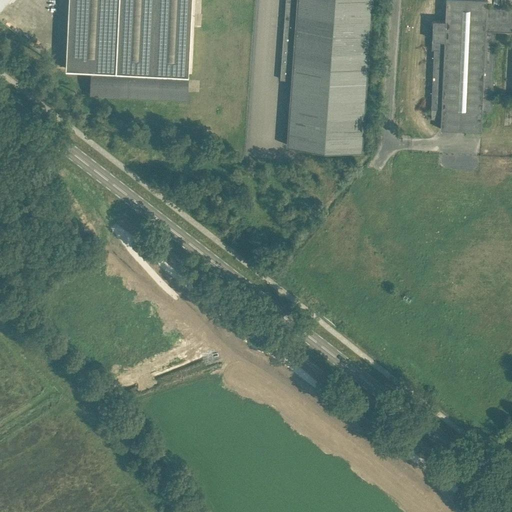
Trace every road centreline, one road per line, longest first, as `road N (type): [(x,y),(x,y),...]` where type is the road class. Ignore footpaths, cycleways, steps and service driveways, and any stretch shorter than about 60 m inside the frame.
road 1 (primary): [(511,492),(0,96)]
road 2 (track): [(436,0),(425,32),(426,121),(465,136),(511,133)]
road 3 (track): [(192,511),(114,401)]
